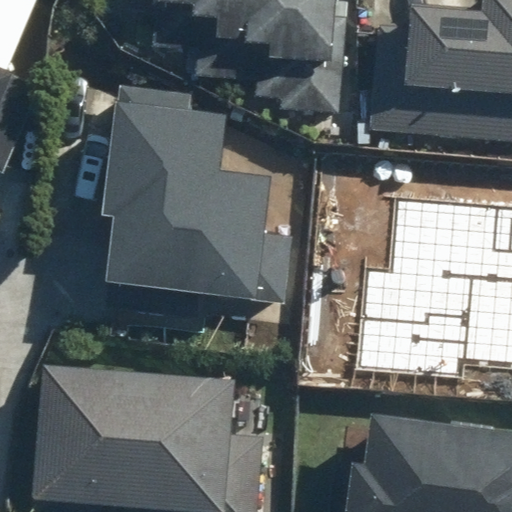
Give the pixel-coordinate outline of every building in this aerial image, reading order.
[(0,0),(0,128),(23,74),(0,64),(0,0)] [(162,0),(158,44),(203,49),(200,76),(262,82),(260,97),(285,99),(285,110),(342,116),(353,0),(162,0)] [(381,25),(372,129),(511,141),(511,0),(485,0),(485,11),(413,4),(411,28),(381,25)] [(227,175),(233,116),(192,111),(194,94),(125,86),(111,216),(123,217),(116,279),(112,279),(109,308),(200,318),(203,295),(265,302),(279,180),(227,175)] [(231,511),(243,383),(53,366),(42,492),(37,492),(34,511),(98,511),(99,506),(167,511),(231,511)] [(341,464),(334,511),(511,511),(511,435),(377,417),(370,468),(341,464)]
